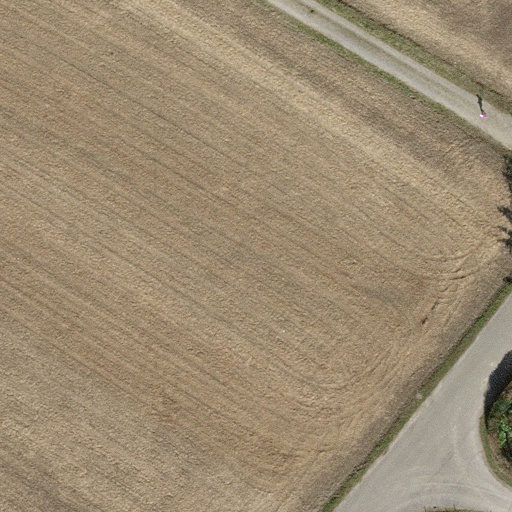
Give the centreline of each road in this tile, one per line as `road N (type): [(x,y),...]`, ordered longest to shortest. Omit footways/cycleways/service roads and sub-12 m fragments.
road 1 (track): [(283,0),(511,136)]
road 2 (unclassified): [(361,511),(511,325)]
road 3 (track): [(399,469),(511,511)]
